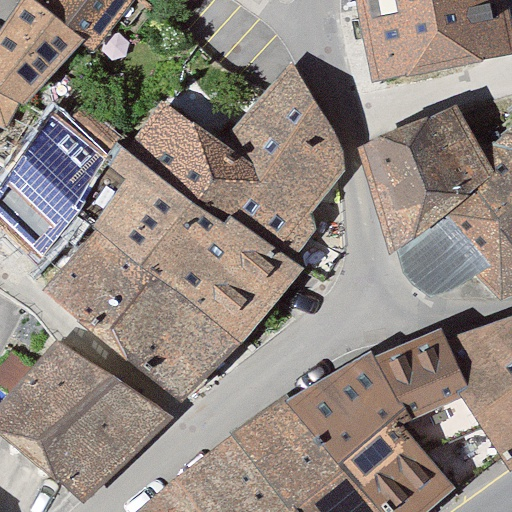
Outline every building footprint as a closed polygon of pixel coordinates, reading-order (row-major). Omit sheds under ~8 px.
[(148,0),(53,0),(29,37),(17,29),(0,53),(0,152),(5,156),(61,75),(85,91),(148,0)] [(500,0),(364,0),(379,72),(510,48),(500,0)] [(333,184),(288,70),(209,160),(150,119),(112,173),(93,160),(83,170),(35,133),(0,191),(0,214),(49,255),(82,215),(102,231),(53,290),(188,392),(293,284),(285,274),(313,238),(308,219),(333,184)] [(471,181),(437,120),(353,157),(373,275),(425,307),(467,290),(487,318),(511,303),(511,132),(497,143),(496,163),(471,181)] [(447,511),(511,460),(511,348),(493,336),(431,357),(429,346),(356,365),(264,413),(141,511),(447,511)] [(74,511),(163,436),(46,353),(0,402),(0,458),(63,511),(74,511)]
